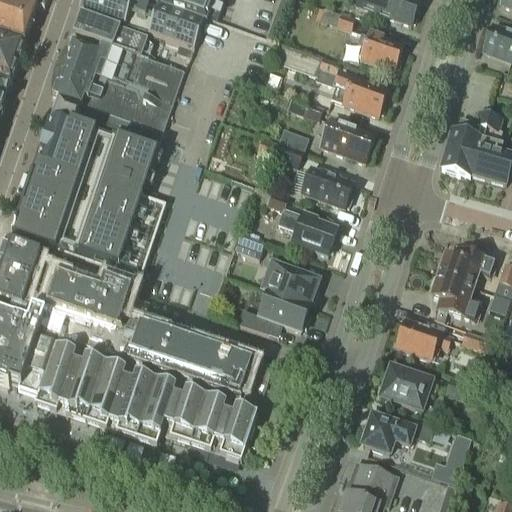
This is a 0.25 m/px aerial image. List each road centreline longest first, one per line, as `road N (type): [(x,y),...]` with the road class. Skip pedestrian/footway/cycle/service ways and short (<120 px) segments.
road 1 (tertiary): [(388,192),(281,511)]
road 2 (tertiary): [(314,511),(415,202)]
road 3 (tertiary): [(415,202),(479,0)]
road 4 (tertiary): [(449,0),(388,192)]
